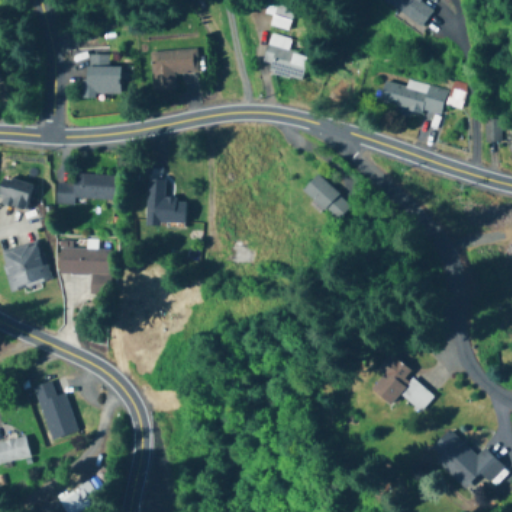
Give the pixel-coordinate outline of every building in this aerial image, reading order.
[(433,10),(421,2),(422,0),(380,0),(380,1),(422,27),(433,10)] [(287,31),(295,10),(278,4),(270,25),(287,31)] [(302,81),(307,56),(288,52),(291,38),(269,33),(263,63),(270,64),(268,74),(302,81)] [(197,49),(150,52),(151,76),(198,74),(197,49)] [(85,98),(120,98),(120,67),(85,67),(85,98)] [(426,115),(424,124),(438,127),(446,89),(407,81),(406,86),(383,81),(378,105),(426,115)] [(301,190),(334,222),(350,207),(317,173),(301,190)] [(116,175),(72,174),(72,183),(57,183),(56,204),(76,205),(76,199),(115,200),(116,175)] [(32,185),(4,175),(0,186),(0,202),(24,210),(32,185)] [(254,262),(250,239),(227,242),(231,265),(254,262)] [(38,241),(0,252),(0,254),(11,292),(50,280),(38,241)] [(59,274),(90,274),(90,294),(108,294),(109,249),(60,248),(59,274)] [(400,395),(419,413),(434,397),(390,355),(375,371),(382,377),(371,389),(389,406),(400,395)] [(65,394),(56,397),(51,382),(33,388),(51,442),(78,433),(65,394)] [(479,474),(488,483),(504,467),(484,448),(476,457),(449,430),(427,452),(465,488),(479,474)] [(0,464),(29,457),(24,437),(0,443),(0,464)] [(63,511),(78,511),(98,500),(88,481),(57,499),(63,511)]
